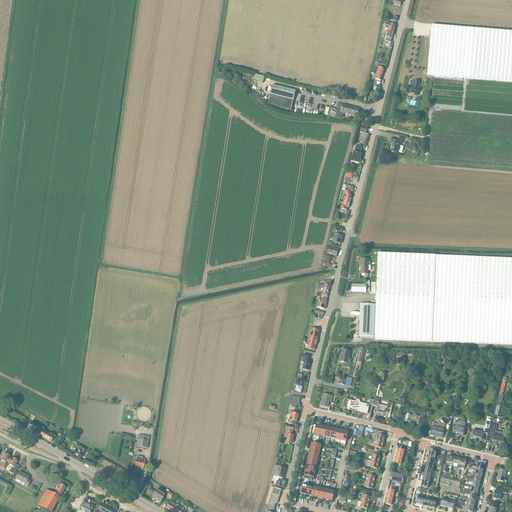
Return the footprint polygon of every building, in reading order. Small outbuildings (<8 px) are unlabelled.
[(395,26),(386,24),(384,29),(387,30),(386,34),(387,34),(385,42),(390,43),(391,40),(392,40),(395,26)] [(431,25),(427,75),(463,78),(467,28),(431,25)] [(463,78),(463,79),(511,82),(511,32),(467,28),(463,78)] [(380,82),(384,70),(378,68),(375,80),(374,84),(376,85),(377,81),(380,82)] [(254,74),(253,81),(263,83),(264,77),(254,74)] [(418,89),(420,82),(414,81),(412,87),(408,86),(406,93),(417,96),(419,89),(418,89)] [(270,95),(267,105),(291,110),(293,101),(296,91),(293,91),(272,85),(270,95)] [(338,105),(334,119),(342,121),(344,114),(357,117),(359,109),(342,105),(338,104),(338,105)] [(403,143),(404,140),(398,139),(397,142),(394,141),(391,152),(398,154),(401,143),(403,143)] [(361,155),(362,148),(356,146),(354,153),(351,161),(359,163),(361,155)] [(344,199),(351,201),(352,196),(350,195),(351,193),(349,192),(353,192),(354,187),(346,186),(344,194),(345,195),(344,199)] [(349,208),(351,201),(344,199),(342,206),(341,206),(340,210),(344,210),(343,216),(347,216),(348,211),(347,211),(348,208),(349,208)] [(341,244),(342,236),(334,234),(332,242),(341,244)] [(375,305),(374,339),(432,342),(472,344),(511,344),(511,259),(476,258),(435,256),(377,254),(376,284),(376,287),(376,296),(375,302),(375,305)] [(370,266),(370,263),(368,262),(368,260),(360,260),(360,264),(361,264),(360,274),(368,274),(368,266),(370,266)] [(369,293),(369,282),(366,281),(366,284),(364,284),(364,285),(351,285),(351,293),(366,293),(369,293)] [(316,290),(318,291),(319,291),(323,292),(323,293),(328,295),(330,286),(325,285),(325,286),(318,285),(316,290)] [(319,300),(317,308),(324,310),(326,301),(327,301),(327,297),(328,295),(323,293),(323,292),(319,291),(319,292),(319,294),(318,295),(320,295),(319,300)] [(360,305),(359,337),(374,338),(375,305),(360,305)] [(316,345),(317,341),(320,331),(312,329),(307,349),(315,351),(316,345)] [(350,365),(352,359),(348,359),(350,352),(342,350),(339,362),(347,364),(350,365)] [(308,360),(309,356),(303,354),(302,359),(302,363),(304,363),(302,370),(308,371),(310,362),(308,362),(308,360)] [(352,379),(347,378),(341,376),(340,379),(335,378),(334,383),(338,384),(343,386),(348,387),(350,387),(352,379)] [(331,403),(333,397),(323,395),(320,407),(328,408),(329,403),(331,403)] [(291,396),(289,402),(293,403),(296,403),(299,404),(300,398),(293,397),(291,396)] [(375,401),(374,406),(377,407),(375,415),(377,416),(377,417),(379,418),(380,416),(387,418),(388,415),(390,415),(391,411),(393,404),(388,403),(387,407),(378,405),(379,402),(380,399),(375,398),(375,401)] [(374,406),(375,401),(370,400),(369,405),(360,403),(360,402),(359,401),(357,400),(356,401),(356,402),(346,400),(349,401),(347,409),(350,410),(350,408),(358,410),(357,412),(360,412),(367,414),(369,405),(374,406)] [(496,400),(492,416),(500,418),(504,402),(496,400)] [(406,414),(404,422),(419,425),(420,418),(424,419),(426,413),(426,411),(422,410),(421,412),(420,417),(415,416),(412,415),(409,415),(411,409),(408,408),(406,414)] [(288,420),(287,423),(292,424),(293,421),(296,422),(297,422),(299,415),(299,414),(294,413),(294,412),(290,411),(289,413),(291,414),(289,420),(288,420)] [(443,429),(444,427),(444,426),(447,423),(443,418),(437,423),(438,424),(437,427),(432,426),(431,427),(430,435),(437,437),(437,436),(442,437),(444,429),(443,429)] [(472,430),(471,439),(482,441),(484,434),(487,435),(490,424),(491,419),(487,418),(484,431),(481,432),(472,430)] [(40,429),(37,427),(30,423),(26,429),(33,433),(34,433),(37,434),(40,429)] [(461,424),(457,423),(457,424),(456,424),(455,426),(454,426),(452,435),(464,437),(465,430),(466,428),(465,428),(465,427),(464,427),(463,428),(462,428),(463,425),(461,425),(461,424)] [(490,424),(487,435),(488,435),(492,436),(490,443),(490,444),(494,445),(494,447),(500,448),(501,446),(503,446),(504,446),(505,439),(504,439),(504,438),(505,433),(496,431),(496,428),(497,425),(490,424)] [(319,436),(322,427),(316,425),(315,431),(314,431),(313,434),(314,434),(314,435),(314,436),(319,437),(320,436),(319,436)] [(49,435),(43,432),(44,429),(41,428),(40,429),(37,434),(47,441),(49,438),(48,437),(49,435)] [(375,431),(373,440),(374,441),(376,441),(383,443),(385,437),(384,436),(385,433),(375,431)] [(49,438),(47,441),(51,443),(53,439),(54,440),(56,437),(50,433),(49,435),(48,437),(49,438)] [(137,439),(136,447),(147,449),(148,441),(137,439)] [(83,454),(85,451),(75,445),(73,449),(75,450),(73,455),(80,459),(83,454)] [(3,463),(0,468),(4,470),(9,462),(8,461),(10,457),(5,454),(5,453),(3,452),(0,457),(2,459),(1,461),(3,463)] [(429,452),(428,458),(435,459),(440,461),(441,457),(436,456),(436,453),(432,452),(429,452)] [(372,455),(371,461),(379,463),(380,457),(372,455)] [(453,464),(454,458),(448,456),(446,465),(444,465),(442,472),(447,473),(448,466),(449,466),(452,466),(453,464)] [(143,469),(145,460),(142,459),(143,458),(137,457),(134,466),(143,469)] [(12,459),(8,465),(11,467),(12,467),(9,472),(14,475),(14,474),(19,466),(18,466),(16,465),(18,461),(12,459)] [(367,461),(366,467),(369,468),(377,470),(378,463),(379,463),(371,461),(367,460),(367,461)] [(476,470),(483,471),(484,465),(477,463),(477,467),(472,466),(473,462),(469,461),(468,468),(470,468),(476,470)] [(275,466),(272,476),(276,477),(283,479),(286,469),(283,468),(284,464),(277,462),(276,462),(275,466)] [(481,477),(483,471),(476,470),(470,468),(468,468),(467,470),(473,471),(475,472),(474,476),(481,477)] [(511,473),(511,470),(506,469),(505,472),(499,470),(497,481),(503,482),(506,472),(511,473)] [(27,487),(30,481),(28,480),(29,477),(19,472),(15,479),(25,485),(24,486),(27,487)] [(392,477),(391,481),(396,482),(402,484),(404,475),(398,474),(397,478),(392,477)] [(366,482),(373,484),(375,477),(368,475),(366,482)] [(308,486),(308,485),(302,484),(302,485),(301,485),(300,488),(301,488),(300,494),(306,495),(308,486)] [(47,511),(51,511),(65,488),(59,485),(54,495),(46,490),(37,506),(45,511),(47,511)] [(267,498),(266,501),(270,502),(275,503),(277,504),(281,490),(274,487),(274,488),(271,487),(267,498)] [(506,494),(507,491),(496,488),(494,494),(493,494),(492,498),(497,500),(496,501),(500,502),(503,503),(505,494),(506,494)] [(155,492),(148,489),(146,492),(153,496),(151,498),(160,503),(165,496),(156,490),(155,492)] [(475,501),(477,495),(464,492),(463,494),(470,496),(469,499),(475,501)] [(422,506),(424,499),(425,496),(418,495),(416,505),(422,506)] [(361,502),(369,504),(370,497),(363,496),(361,502)] [(90,511),(94,504),(84,499),(77,511),(90,511)] [(428,508),(430,500),(424,499),(422,506),(428,508)] [(446,508),(449,499),(446,499),(446,500),(442,499),(440,506),(446,508)] [(449,499),(446,508),(453,509),(454,502),(451,501),(451,500),(449,499)] [(430,500),(428,508),(435,509),(436,502),(430,500)] [(171,511),(172,511),(176,505),(170,501),(166,508),(171,511)] [(270,502),(266,511),(272,511),(274,509),(275,504),(275,503),(270,502)] [(367,510),(369,504),(361,502),(359,511),(362,511),(363,509),(367,510)] [(472,511),(474,507),(467,505),(465,504),(457,503),(456,509),(460,510),(461,506),(467,508),(466,511),(468,511),(472,511)]
